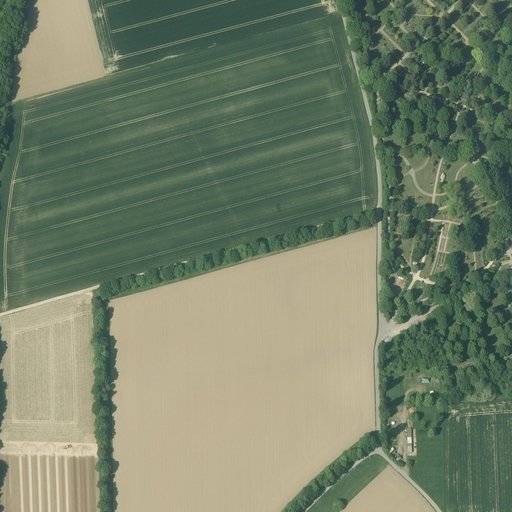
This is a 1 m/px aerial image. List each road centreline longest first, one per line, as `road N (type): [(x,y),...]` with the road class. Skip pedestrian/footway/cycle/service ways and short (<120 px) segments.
road 1 (track): [(0,312),(379,210)]
road 2 (track): [(339,0),(374,134),(380,336)]
road 3 (residential): [(380,336),(511,273)]
